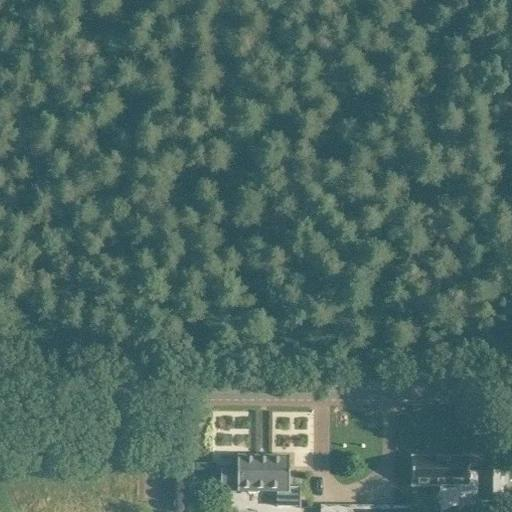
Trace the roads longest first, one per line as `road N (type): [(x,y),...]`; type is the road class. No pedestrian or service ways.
road 1 (tertiary): [(0,394),(511,396)]
road 2 (track): [(228,0),(228,150),(316,270),(329,302),(329,396)]
